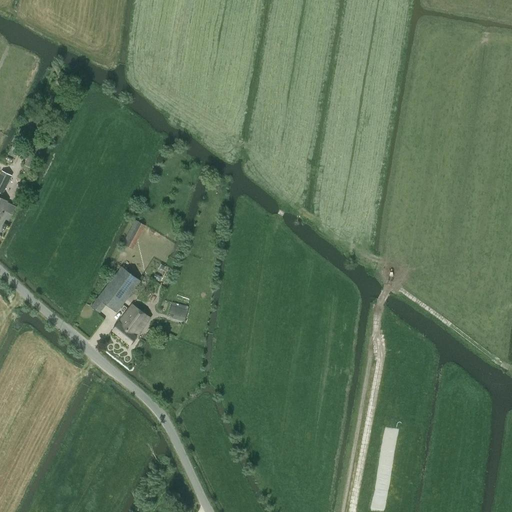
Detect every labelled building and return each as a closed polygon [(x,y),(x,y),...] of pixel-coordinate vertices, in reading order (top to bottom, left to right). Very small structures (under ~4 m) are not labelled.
[(62,79),(60,85),(66,87),(69,82),(62,79)] [(35,145),(25,165),(33,169),(43,149),(35,145)] [(0,192),(0,193),(2,193),(11,175),(2,171),(0,175),(0,192)] [(133,249),(145,226),(135,221),(123,244),(133,249)] [(141,282),(122,267),(91,306),(100,313),(106,304),(117,313),(141,282)] [(170,314),(186,318),(189,307),(173,303),(170,314)] [(116,326),(113,331),(131,345),(134,341),(151,319),(133,305),(116,326)]
